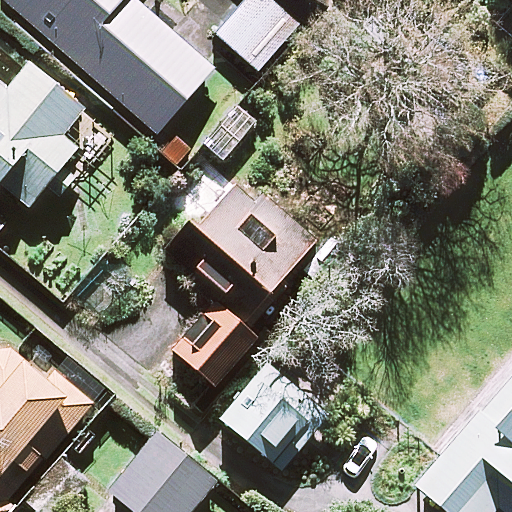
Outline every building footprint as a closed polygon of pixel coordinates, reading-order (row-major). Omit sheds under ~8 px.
[(1,0),(159,139),(217,74),(132,0),(1,0)] [(330,0),(250,0),(218,36),(261,75),(330,0)] [(0,194),(4,189),(34,213),(81,155),(65,142),(86,116),(33,72),(12,99),(0,89),(0,194)] [(321,243),(246,182),(207,231),(198,224),(171,257),(225,301),(179,359),(220,392),(258,345),(246,336),(321,243)] [(89,417),(6,345),(0,351),(0,511),(12,511),(0,501),(0,488),(19,467),(34,480),(89,417)] [(511,511),(511,362),(455,429),(462,436),(416,489),(442,511),(511,511)] [(325,426),(264,375),(223,424),(284,475),(325,426)] [(197,511),(218,488),(158,438),(111,495),(131,511),(197,511)]
